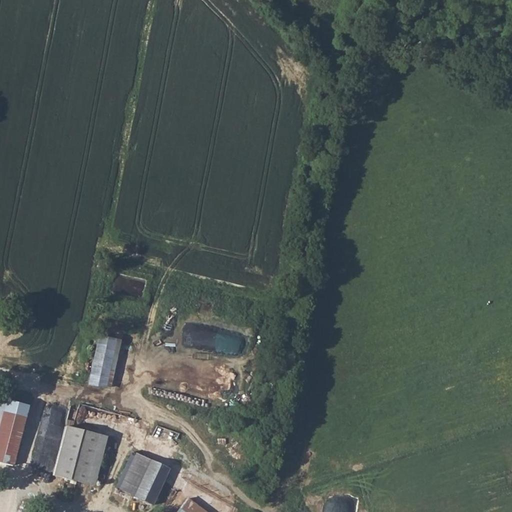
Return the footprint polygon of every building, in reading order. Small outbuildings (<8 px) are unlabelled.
[(98,333),(87,382),(108,387),(117,335),(98,333)] [(168,363),(163,382),(218,399),(223,380),(211,376),(209,381),(198,377),(200,372),(168,363)] [(0,397),(0,460),(15,464),(28,404),(0,397)] [(65,422),(52,473),(96,485),(107,435),(65,422)] [(133,452),(117,489),(153,503),(168,466),(133,452)]
